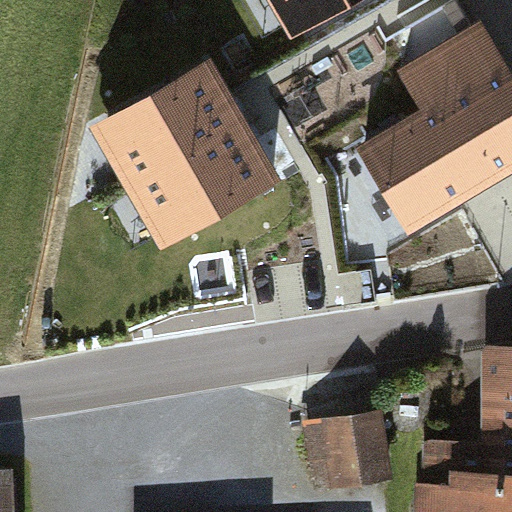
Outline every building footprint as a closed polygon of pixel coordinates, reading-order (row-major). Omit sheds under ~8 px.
[(271,0),(289,31),(343,0),(271,0)] [(448,106),(395,137),(449,228),(511,190),(511,59),(500,40),(433,80),(448,106)] [(358,51),(312,84),(348,133),(394,100),(358,51)] [(213,54),(91,125),(160,243),(282,172),(213,54)] [(511,511),(511,343),(492,344),(492,481),(430,481),(429,511),(511,511)] [(379,417),(328,425),(337,484),(388,476),(379,417)]
